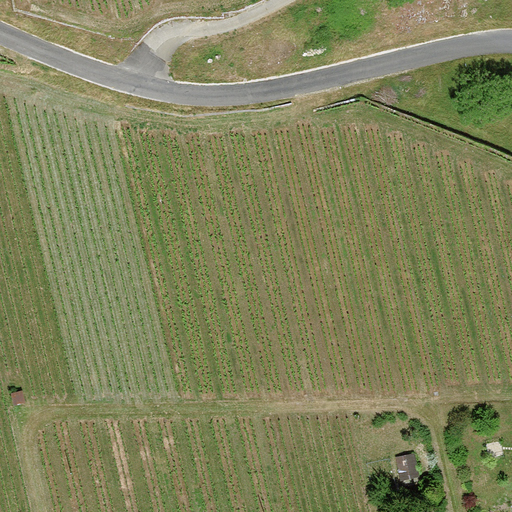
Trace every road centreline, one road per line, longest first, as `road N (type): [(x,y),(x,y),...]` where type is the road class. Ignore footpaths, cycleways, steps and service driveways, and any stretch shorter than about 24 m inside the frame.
road 1 (unclassified): [(0,29),(135,82),(214,94),(478,41),(511,44)]
road 2 (track): [(135,82),(165,38),(249,18),(285,0)]
